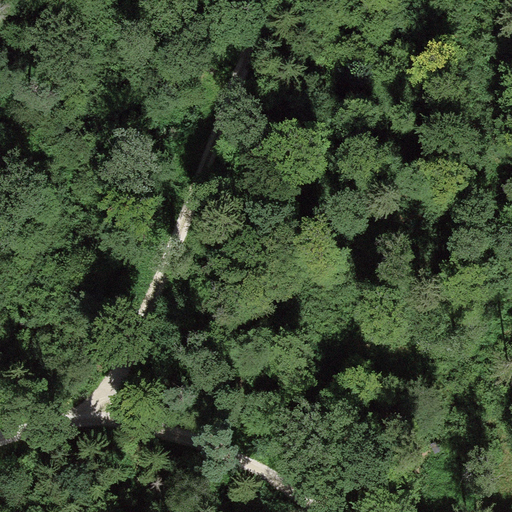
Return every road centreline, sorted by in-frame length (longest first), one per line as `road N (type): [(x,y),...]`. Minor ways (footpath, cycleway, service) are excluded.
road 1 (track): [(267,0),(131,355),(104,402)]
road 2 (track): [(315,511),(251,464),(104,402)]
